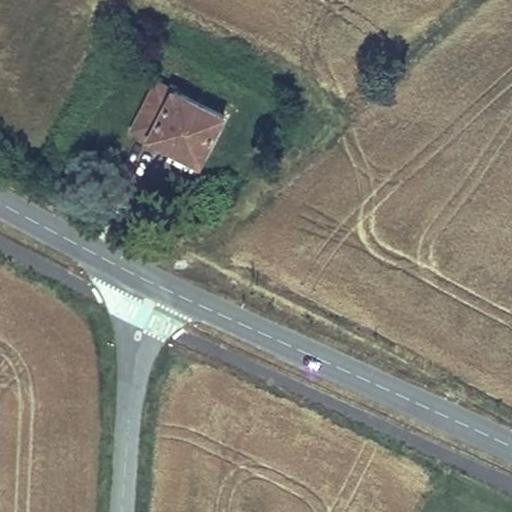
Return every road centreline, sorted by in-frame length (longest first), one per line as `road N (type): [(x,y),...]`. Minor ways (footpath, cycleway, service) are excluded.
road 1 (tertiary): [(511,447),(157,285)]
road 2 (unclassified): [(121,511),(135,340),(157,285)]
road 3 (tertiary): [(157,285),(0,202)]
